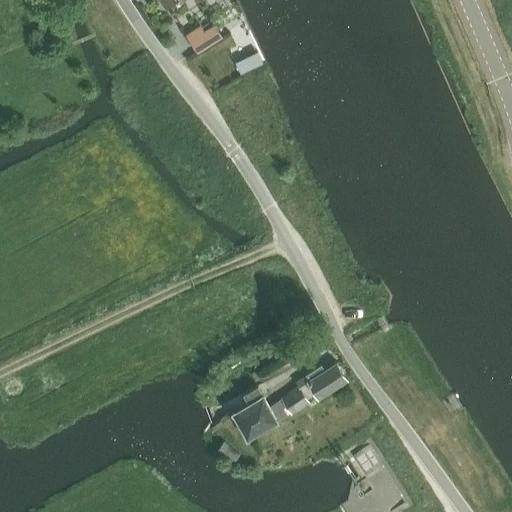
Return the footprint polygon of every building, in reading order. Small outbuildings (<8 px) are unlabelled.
[(18,0),(0,0),(0,37),(29,25),(18,0)] [(215,23),(204,30),(201,24),(186,34),(198,52),(223,36),(215,23)] [(322,365),(306,375),(309,380),(283,397),(292,411),(309,400),(307,397),(317,391),(319,395),(346,378),(336,363),(325,370),(322,365)] [(247,438),(279,419),(259,384),(244,393),(249,402),(232,411),(247,438)] [(240,452),(225,440),(219,448),(234,460),(240,452)]
